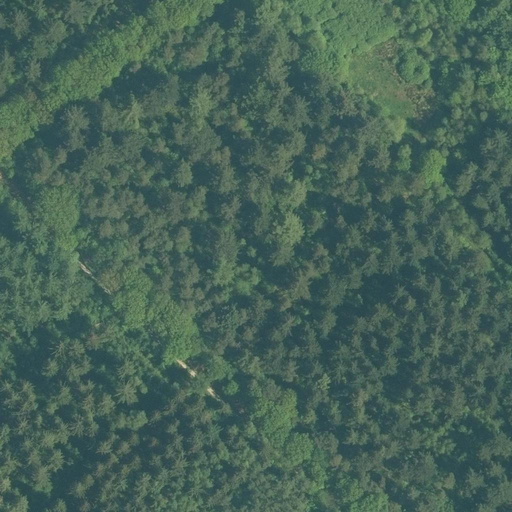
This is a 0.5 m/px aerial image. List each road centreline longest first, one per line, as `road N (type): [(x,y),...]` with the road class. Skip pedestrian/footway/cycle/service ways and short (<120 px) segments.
road 1 (track): [(348,511),(0,177)]
road 2 (track): [(421,187),(69,511)]
road 3 (track): [(256,0),(421,187)]
road 4 (track): [(0,135),(198,0)]
road 5 (track): [(421,187),(511,286)]
road 6 (track): [(511,105),(421,187)]
